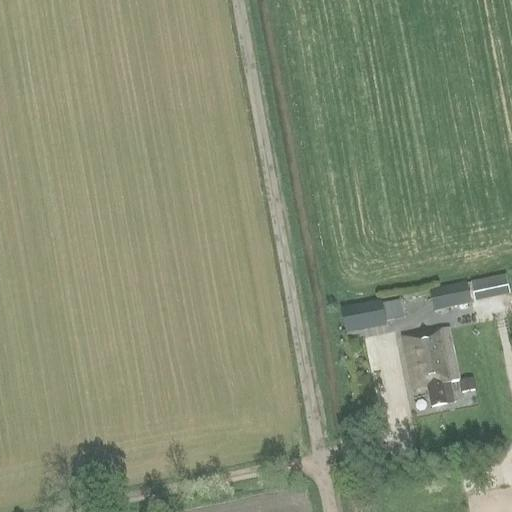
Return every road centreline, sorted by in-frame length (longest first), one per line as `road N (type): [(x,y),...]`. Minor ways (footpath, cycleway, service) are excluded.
road 1 (track): [(330,511),(238,0)]
road 2 (track): [(320,460),(75,511)]
